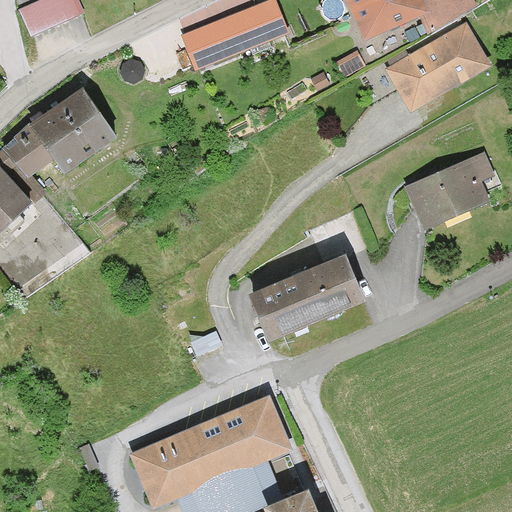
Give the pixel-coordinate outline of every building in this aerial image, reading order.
[(33,33),(87,10),(82,0),(31,0),(21,4),(33,33)] [(268,0),(179,25),(190,63),(289,35),(278,0),(268,0)] [(426,0),(351,0),(368,42),(433,17),(426,0)] [(465,24),(389,72),(416,114),(492,66),(465,24)] [(87,91),(34,127),(67,176),(120,139),(87,91)] [(2,155),(0,157),(0,240),(1,242),(45,200),(2,155)] [(491,155),(408,188),(426,231),(508,198),(491,155)] [(353,254),(253,294),(273,342),(372,302),(353,254)] [(277,398),(134,455),(156,510),(206,490),(261,468),(299,453),(277,398)] [(206,490),(214,511),(275,511),(261,468),(206,490)] [(338,511),(328,487),(273,509),(273,511),(338,511)]
